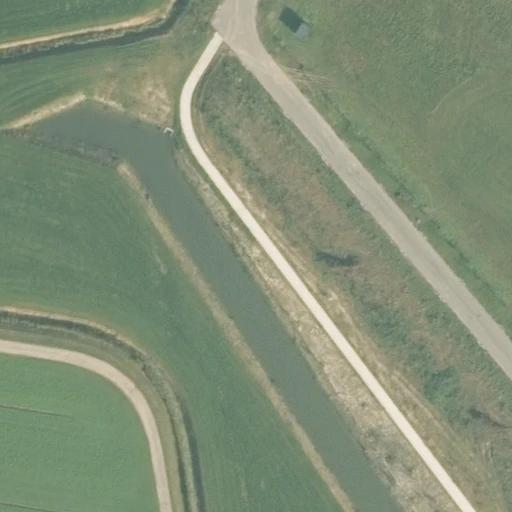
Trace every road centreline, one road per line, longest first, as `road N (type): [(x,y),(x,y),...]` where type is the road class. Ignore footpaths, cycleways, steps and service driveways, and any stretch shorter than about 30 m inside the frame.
road 1 (unclassified): [(239,0),(225,23),(511,363)]
road 2 (unclassified): [(164,511),(154,441),(126,385),(80,360),(0,345)]
